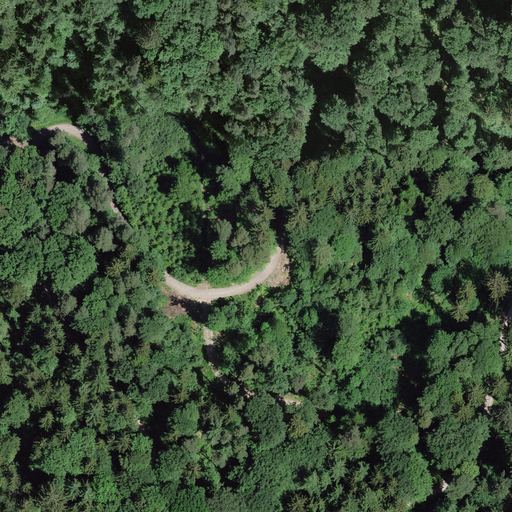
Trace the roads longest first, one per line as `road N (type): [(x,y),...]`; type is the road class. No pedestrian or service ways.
road 1 (track): [(17,149),(54,129),(83,135),(122,226),(158,270),(201,292),(246,287),(275,255),(302,130),(373,0)]
road 2 (track): [(165,511),(141,428),(54,316),(27,172),(17,149),(0,141)]
road 3 (track): [(511,309),(474,458),(450,483),(384,511)]
